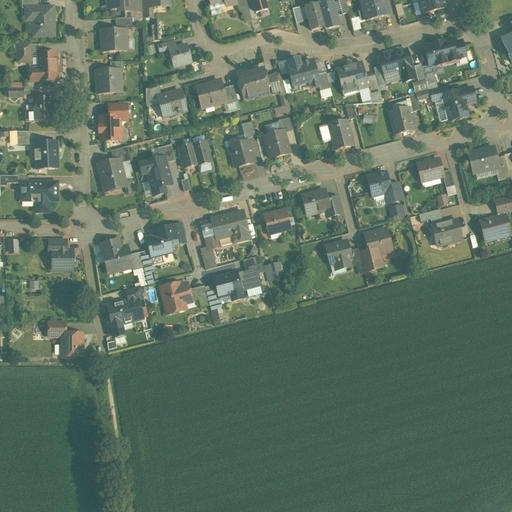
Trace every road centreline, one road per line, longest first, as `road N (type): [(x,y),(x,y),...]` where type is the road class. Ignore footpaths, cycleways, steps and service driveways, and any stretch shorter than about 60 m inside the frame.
road 1 (residential): [(476,19),(367,45),(280,43),(216,60),(196,0)]
road 2 (residential): [(77,0),(86,232)]
road 3 (residential): [(339,166),(186,206)]
